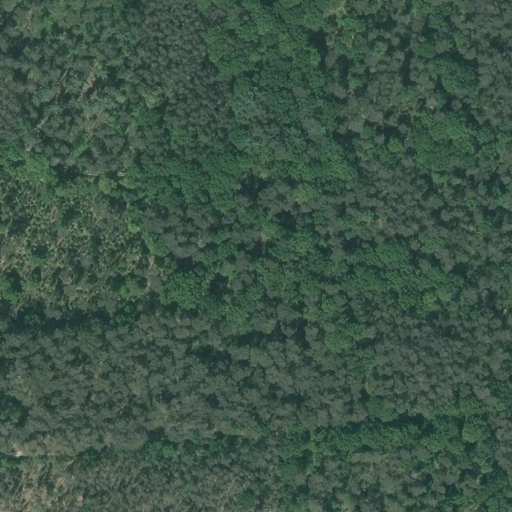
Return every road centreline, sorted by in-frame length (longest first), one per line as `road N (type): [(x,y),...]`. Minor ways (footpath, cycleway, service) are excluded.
road 1 (track): [(0,162),(134,177),(511,128)]
road 2 (track): [(511,403),(0,460)]
